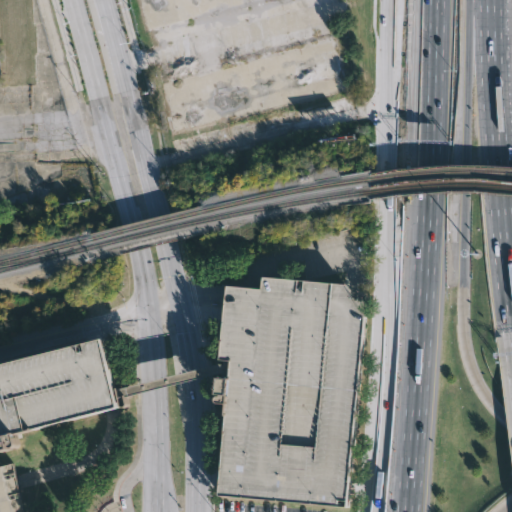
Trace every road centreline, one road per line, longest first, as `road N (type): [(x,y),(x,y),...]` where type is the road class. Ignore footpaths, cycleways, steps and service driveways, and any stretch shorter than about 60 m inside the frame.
road 1 (motorway): [(432,0),(402,511)]
road 2 (motorway): [(511,423),(484,393),(464,331),(469,76)]
road 3 (primary): [(69,0),(145,307)]
road 4 (motorway): [(511,281),(490,6)]
road 5 (secondary): [(385,241),(363,511)]
road 6 (motorway): [(385,241),(374,511)]
road 7 (secondary): [(391,0),(385,241)]
road 8 (primary): [(178,306),(124,89)]
road 9 (primary): [(195,511),(194,390),(178,306)]
road 10 (primary): [(145,307),(158,511)]
road 11 (residential): [(145,307),(0,346)]
